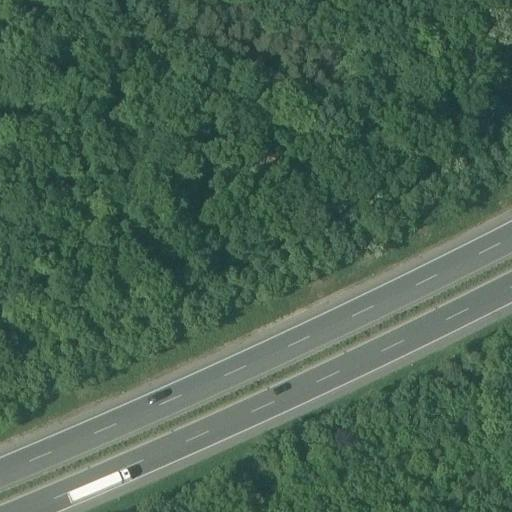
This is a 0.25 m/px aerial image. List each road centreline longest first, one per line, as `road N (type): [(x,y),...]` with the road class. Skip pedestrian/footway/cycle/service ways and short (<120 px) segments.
road 1 (motorway): [(511,232),(300,337),(0,468)]
road 2 (motorway): [(9,511),(511,284)]
